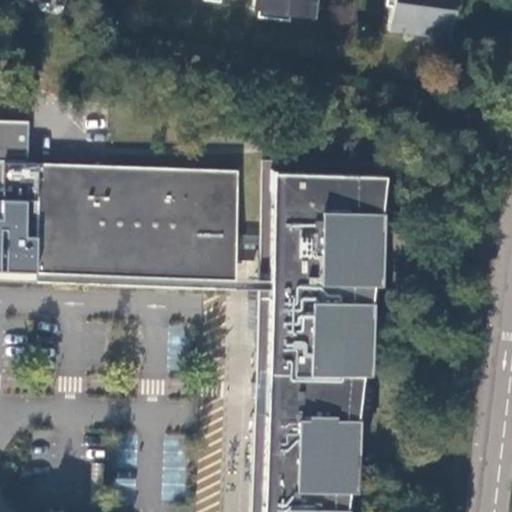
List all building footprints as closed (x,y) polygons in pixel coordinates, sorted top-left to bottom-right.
[(49,0),(48,7),(39,5),(37,9),(41,14),(54,17),(60,14),(63,0),(49,0)] [(252,0),(250,15),(312,23),(314,0),(252,0)] [(391,0),(386,37),(413,40),(414,34),(448,39),(451,15),(444,14),(445,0),(391,0)] [(445,0),(444,14),(451,15),(453,0),(445,0)] [(414,34),(413,40),(447,46),(448,39),(414,34)] [(233,283),(233,277),(237,169),(38,162),(27,162),(29,120),(0,119),(0,278),(233,287),(233,283)] [(380,210),(384,174),(281,171),(273,170),(273,168),(271,168),(270,189),(272,189),(269,260),(260,260),(261,242),(260,242),(258,277),(258,283),(258,288),(258,293),(255,370),(265,370),(265,382),(252,382),(252,390),(251,399),(264,400),(264,412),(253,412),(249,511),(345,511),(345,506),(344,506),(346,489),(354,489),(356,416),(355,416),(357,399),(360,372),(367,373),(368,357),(370,300),(369,300),(371,283),(378,283),(381,210),(380,210)] [(258,277),(233,277),(233,283),(233,287),(258,288),(258,283),(258,277)] [(511,406),(511,363),(368,357),(367,373),(360,372),(357,399),(511,406)]
